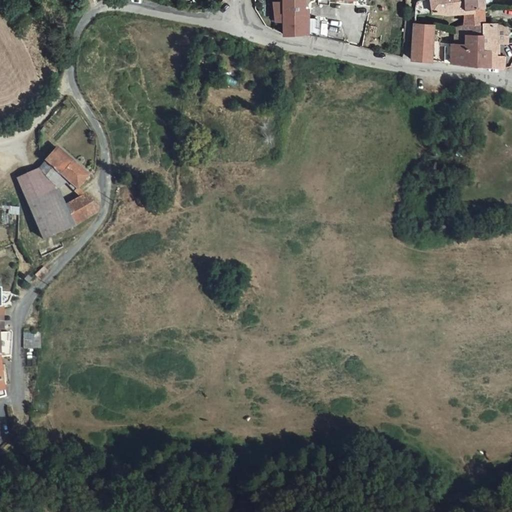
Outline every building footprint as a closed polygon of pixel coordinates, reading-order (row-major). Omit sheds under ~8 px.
[(284,0),(275,0),(275,17),(284,18),(284,0)] [(284,0),(284,18),(284,31),(305,31),(305,10),(304,0),(284,0)] [(431,0),(434,10),(468,5),(467,0),(431,0)] [(437,23),(416,21),(415,56),(437,58),(437,41),(437,23)] [(483,34),(482,22),(458,22),(457,42),(466,42),(466,34),(483,34)] [(508,54),(499,54),(499,37),(498,23),(490,22),(482,22),(483,34),(483,43),(494,44),(495,62),(508,63),(508,54)] [(510,25),(498,23),(499,37),(510,39),(510,25)] [(466,42),(457,42),(457,43),(456,43),(456,59),(495,62),(494,44),(483,43),(483,34),(466,34),(466,42)] [(58,143),(40,163),(18,172),(44,234),(75,221),(65,199),(58,185),(69,176),(79,184),(90,170),(58,143)] [(65,199),(75,221),(97,206),(99,203),(99,201),(86,189),(65,199)] [(41,342),(41,327),(24,326),(24,343),(41,342)] [(12,349),(13,334),(0,333),(0,348),(1,349),(3,349),(12,349)] [(4,379),(9,378),(7,367),(5,359),(2,360),(1,349),(0,348),(0,393),(8,392),(4,379)]
